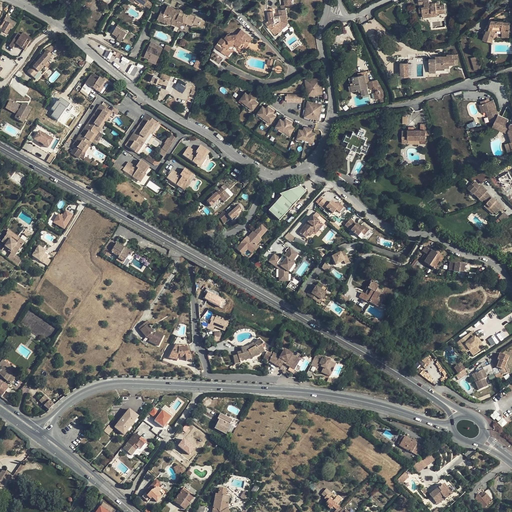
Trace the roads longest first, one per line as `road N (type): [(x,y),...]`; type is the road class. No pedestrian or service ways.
road 1 (secondary): [(0,145),(438,399)]
road 2 (residential): [(9,0),(62,27),(139,92),(269,175)]
road 3 (residential): [(306,165),(377,221),(488,261),(511,286)]
road 4 (unclassified): [(301,391),(285,379),(208,373),(190,270)]
road 5 (residential): [(329,116),(421,99),(511,68)]
road 6 (residential): [(100,479),(127,493),(205,387)]
road 7 (tertiary): [(205,387),(104,385),(60,409)]
road 8 (tertiary): [(439,425),(301,391)]
